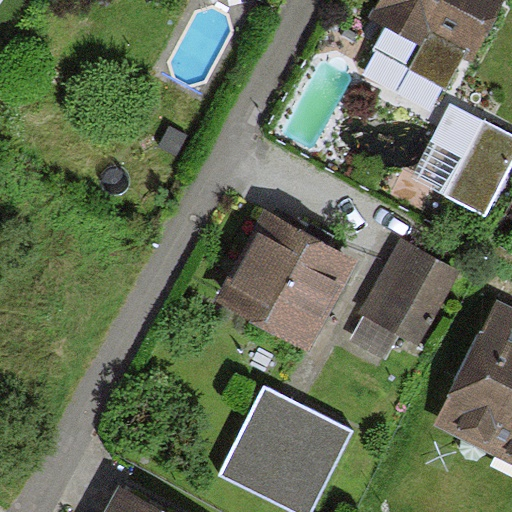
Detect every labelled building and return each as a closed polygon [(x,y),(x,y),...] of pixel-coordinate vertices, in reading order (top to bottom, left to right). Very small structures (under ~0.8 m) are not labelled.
[(384,0),(372,25),(418,48),(426,33),(472,57),(500,0),(384,0)] [(511,156),(511,142),(483,128),(446,201),(480,219),(511,156)] [(350,261),(264,218),(218,304),(302,349),(350,261)] [(450,266),(398,241),(361,316),(413,341),(450,266)] [(511,463),(511,310),(494,303),(435,428),(511,463)] [(307,511),(344,433),(258,393),(217,481),(284,511),(307,511)] [(149,511),(113,494),(103,511),(149,511)]
